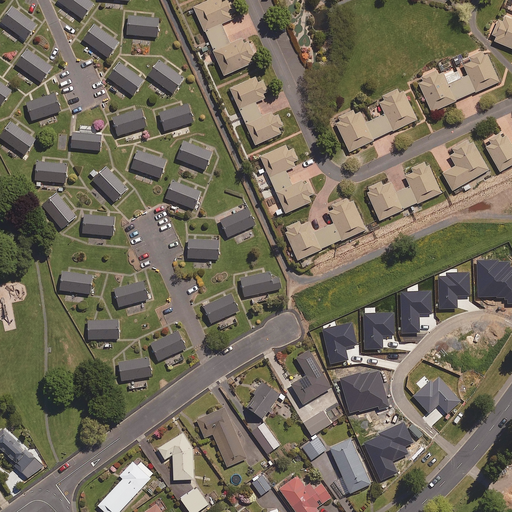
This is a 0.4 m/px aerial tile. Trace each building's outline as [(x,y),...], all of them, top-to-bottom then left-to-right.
[(92,2),(88,0),(56,0),(81,17),(92,2)] [(220,23),(232,18),(230,13),(234,11),(229,0),(206,0),(193,6),(203,31),(205,30),(224,74),(251,63),(249,58),(255,55),(248,39),(242,41),(241,38),(229,44),(220,23)] [(36,24),(10,5),(0,19),(0,20),(25,39),(36,24)] [(158,17),(127,15),(126,34),(157,36),(158,17)] [(511,19),(504,16),(502,22),(498,20),(492,34),(496,36),(494,41),(511,48),(511,19)] [(118,41),(93,24),(82,39),(107,57),(118,41)] [(52,66),(25,48),(14,64),(41,82),(52,66)] [(481,53),(480,49),(470,54),(471,57),(462,61),(468,73),(460,77),(457,69),(444,75),(442,70),(439,71),(437,67),(420,75),(422,80),(417,81),(431,111),(498,80),(485,51),(481,53)] [(184,78),(158,59),(147,75),(173,93),(184,78)] [(143,79),(118,61),(107,77),(132,95),(143,79)] [(254,102),(264,97),(262,93),(267,91),(262,79),(257,82),(254,76),(229,87),(255,144),(280,133),(278,127),(282,125),(277,114),(273,116),(271,112),(261,116),(254,102)] [(0,105),(11,90),(0,81),(0,105)] [(349,151),(416,119),(403,90),(398,92),(396,88),(382,95),(384,99),(379,101),(384,113),(365,122),(359,109),(352,113),(351,111),(337,117),(340,121),(336,123),(349,151)] [(60,110),(54,92),(25,102),(31,120),(60,110)] [(193,122),(188,103),(158,112),(164,130),(193,122)] [(146,127),(141,108),(111,116),(117,135),(146,127)] [(35,140),(10,122),(0,136),(0,138),(23,155),(21,158),(25,161),(28,157),(25,154),(35,140)] [(101,134),(71,131),(70,147),(99,150),(101,134)] [(499,133),(489,138),(490,140),(484,143),(499,171),(511,163),(511,142),(510,144),(504,133),(500,135),(499,133)] [(466,139),(452,147),(455,152),(450,155),(455,164),(442,172),(452,190),(488,169),(473,142),(469,144),(466,139)] [(212,152),(183,140),(176,158),(205,169),(212,152)] [(285,170),(295,166),(293,161),(297,159),(292,148),(288,150),(285,144),(260,155),(285,212),(311,201),(308,195),(313,193),(308,181),(303,183),(302,180),(291,185),(285,170)] [(165,159),(136,149),(130,167),(159,177),(165,159)] [(34,180),(37,180),(36,185),(41,186),(41,180),(65,182),(67,163),(36,161),(34,180)] [(379,220),(440,193),(426,161),(411,167),(413,171),(404,175),(409,186),(395,192),(390,181),(384,184),(382,180),(366,187),(368,190),(366,191),(379,220)] [(92,179),(113,201),(127,188),(105,166),(92,179)] [(199,191),(171,180),(164,197),(192,208),(199,191)] [(55,192),(41,204),(61,228),(76,217),(55,192)] [(347,196),(331,203),(333,209),(328,211),(333,223),(313,232),(308,220),(299,223),(298,220),(285,225),(287,229),(284,230),(297,258),(365,229),(353,200),(350,202),(347,196)] [(255,224),(247,207),(219,220),(227,237),(255,224)] [(83,214),(81,233),(113,235),(114,216),(83,214)] [(218,239),(187,238),(187,257),(218,259),(218,239)] [(59,290),(90,293),(92,274),(61,271),(59,290)] [(271,278),(269,271),(240,277),(244,296),(281,288),(278,276),(271,278)] [(148,298),(143,280),(114,288),(118,306),(148,298)] [(238,310),(230,293),(203,305),(211,323),(238,310)] [(118,319),(87,320),(88,339),(119,338),(118,319)] [(177,330),(150,343),(158,360),(185,348),(177,330)] [(330,387),(308,350),(295,357),(306,375),(291,383),(302,403),(330,387)] [(120,380),(151,376),(148,357),(118,362),(120,380)] [(252,393),(253,394),(245,406),(262,418),(268,411),(270,413),(273,409),(270,407),(279,394),(260,381),(252,393)] [(227,466),(245,458),(223,407),(196,419),(204,437),(212,433),(227,466)] [(331,423),(323,410),(303,422),(311,435),(331,423)] [(279,444),(264,422),(251,431),(267,453),(279,444)] [(34,458),(5,428),(0,433),(0,452),(20,472),(34,458)] [(192,448),(183,432),(157,448),(164,459),(172,454),(173,479),(193,478),(192,448)] [(326,448),(316,436),(301,447),(311,459),(326,448)] [(370,483),(350,439),(329,448),(342,476),(335,480),(341,493),(348,489),(350,492),(370,483)] [(104,511),(117,511),(153,474),(140,461),(136,465),(132,461),(118,476),(121,479),(97,505),(104,511)] [(270,487),(261,475),(252,482),(261,494),(270,487)] [(304,486),(296,475),(279,488),(295,511),(318,511),(316,507),(330,497),(320,483),(313,489),(308,483),(304,486)] [(195,511),(207,504),(196,487),(180,498),(189,511),(195,511)] [(161,511),(156,503),(142,511),(161,511)]
